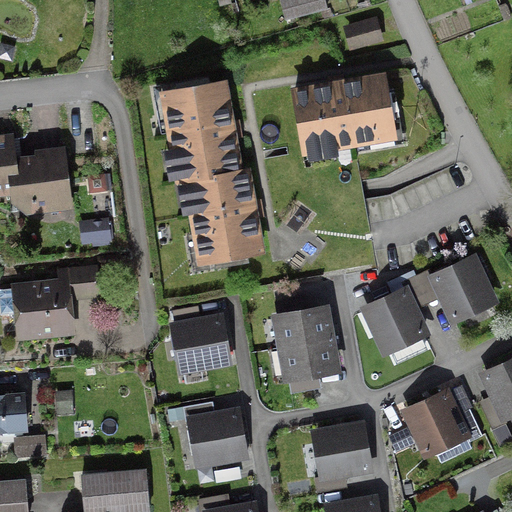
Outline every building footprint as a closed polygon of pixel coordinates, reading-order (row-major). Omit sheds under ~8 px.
[(282,0),(279,1),(284,21),(325,10),(322,0),(282,0)] [(377,39),(373,23),(346,30),(351,47),(377,39)] [(304,153),(392,137),(381,77),(293,92),(304,153)] [(178,183),(185,181),(238,172),(222,84),(162,95),(178,183)] [(0,193),(14,192),(15,201),(11,166),(8,140),(0,141),(0,193)] [(60,153),(38,156),(38,162),(11,166),(15,201),(23,200),(36,209),(66,205),(60,153)] [(238,172),(185,181),(199,262),(259,252),(245,171),(238,172)] [(82,247),(108,244),(107,228),(81,231),(82,247)] [(452,319),(491,301),(471,260),(433,279),(452,319)] [(72,299),(96,297),(93,268),(69,270),(72,299)] [(68,331),(63,284),(16,289),(21,336),(68,331)] [(365,310),(384,351),(422,333),(403,292),(365,310)] [(276,319),(281,348),(328,340),(323,310),(276,319)] [(181,370),(225,362),(218,320),(174,328),(181,370)] [(281,348),(286,378),(334,369),(328,340),(281,348)] [(511,412),(511,362),(484,376),(503,417),(511,412)] [(0,432),(24,431),(21,395),(0,396),(0,432)] [(444,395),(406,413),(425,453),(464,435),(467,443),(481,437),(468,410),(454,416),(444,395)] [(198,463),(242,455),(235,414),(214,417),(211,402),(182,408),(184,422),(190,421),(198,463)] [(367,469),(359,427),(315,435),(322,477),(367,469)] [(124,511),(148,510),(145,472),(80,478),(83,511),(124,511)] [(0,511),(26,511),(24,482),(0,484),(0,511)] [(251,511),(251,507),(229,511),(226,495),(197,500),(199,511),(251,511)] [(328,511),(374,511),(372,501),(328,509),(328,511)]
